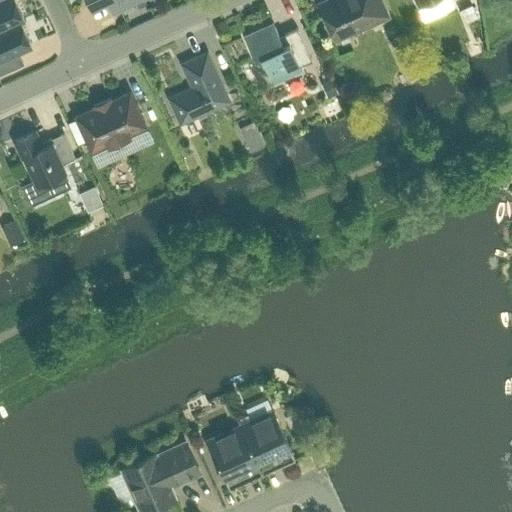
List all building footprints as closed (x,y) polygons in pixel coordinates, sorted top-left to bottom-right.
[(20,18),(23,17),(15,0),(0,0),(0,26),(19,18),(20,18)] [(88,0),(91,5),(102,0),(107,0),(113,11),(136,0),(88,0)] [(327,0),(319,4),(333,36),(374,17),(376,21),(389,15),(381,0),(327,0)] [(461,8),(466,19),(476,14),(471,3),(461,8)] [(0,72),(15,66),(10,56),(13,55),(15,51),(31,43),(20,18),(19,18),(0,26),(0,72)] [(273,21),(244,34),(254,57),(260,54),(273,81),(301,68),(300,64),(312,59),(297,26),(279,34),(273,21)] [(412,48),(398,55),(404,66),(417,59),(412,48)] [(228,99),(206,51),(183,62),(193,86),(170,97),(181,120),(228,99)] [(327,96),(338,91),(332,76),(320,81),(327,96)] [(144,124),(129,91),(77,115),(92,148),(144,124)] [(22,156),(24,155),(36,183),(48,178),(54,192),(70,185),(60,163),(75,156),(63,131),(47,138),(49,142),(42,145),(35,130),(14,139),(22,156)] [(95,184),(79,191),(87,209),(103,201),(95,184)] [(15,217),(0,224),(10,245),(25,238),(15,217)] [(248,412),(237,417),(240,424),(262,472),(294,457),(273,410),(251,419),(248,412)] [(240,424),(207,439),(229,487),(262,472),(240,424)] [(123,467),(142,511),(174,496),(168,484),(199,470),(186,441),(155,455),(154,453),(123,467)]
